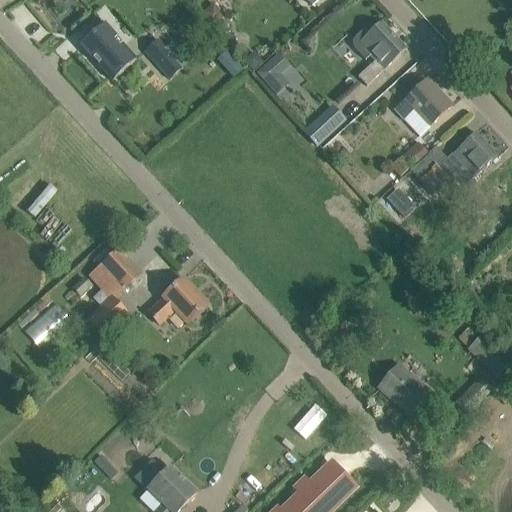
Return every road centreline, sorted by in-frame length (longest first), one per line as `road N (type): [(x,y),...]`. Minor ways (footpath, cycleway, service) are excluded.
road 1 (unclassified): [(452,511),(0,23)]
road 2 (unclassified): [(511,130),(392,0)]
